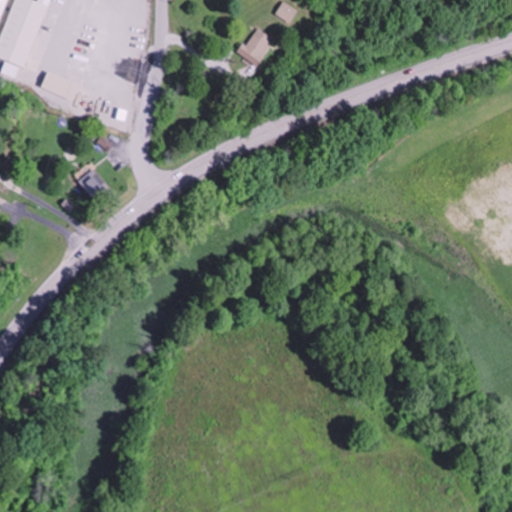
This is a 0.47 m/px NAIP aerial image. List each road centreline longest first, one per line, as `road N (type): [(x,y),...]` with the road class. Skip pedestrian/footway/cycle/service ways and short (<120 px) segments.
road 1 (primary): [(0,355),(91,251),(212,161),(362,95),(511,43)]
road 2 (residential): [(156,197),(142,146),(161,0)]
